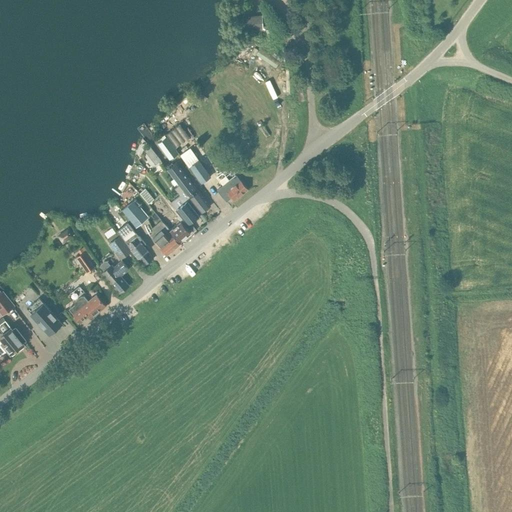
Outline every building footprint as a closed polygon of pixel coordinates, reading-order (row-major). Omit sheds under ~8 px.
[(246,27),(263,27),(263,15),(246,16),(246,27)] [(176,126),(166,133),(176,148),(187,140),(185,138),(188,135),(180,124),(176,127),(176,126)] [(162,140),(157,143),(170,160),(179,153),(167,136),(166,137),(164,134),(160,137),(162,140)] [(161,159),(157,154),(152,159),(155,163),(161,159)] [(196,156),(188,162),(191,166),(190,166),(202,183),(211,177),(196,156)] [(179,184),(180,185),(186,193),(200,213),(210,206),(199,191),(197,192),(176,162),(168,168),(180,184),(179,184)] [(236,174),(218,189),(230,204),(248,189),(236,174)] [(134,200),(122,209),(136,227),(148,218),(134,200)] [(187,224),(192,221),(194,220),(196,219),(197,217),(199,216),(187,200),(176,209),(187,224)] [(176,216),(166,225),(180,242),(190,233),(185,226),(187,224),(176,209),(172,211),(176,216)] [(144,265),(153,258),(143,245),(145,244),(128,221),(117,230),(144,265)] [(179,243),(178,242),(180,242),(166,225),(166,224),(161,229),(158,226),(154,230),(156,232),(151,235),(167,254),(179,243)] [(68,230),(58,236),(62,243),(72,236),(68,230)] [(120,259),(132,251),(118,231),(107,238),(110,242),(109,243),(120,259)] [(80,254),(76,257),(87,273),(95,267),(82,248),(78,250),(80,254)] [(129,268),(122,260),(114,266),(112,264),(111,265),(107,260),(104,260),(101,263),(100,266),(104,271),(103,272),(120,292),(129,285),(121,275),(129,268)] [(0,289),(0,312),(2,316),(15,305),(3,290),(1,291),(0,289)] [(80,322),(88,315),(91,318),(106,306),(96,294),(88,301),(84,296),(81,296),(75,301),(75,304),(69,308),(73,314),(80,322)] [(49,334),(62,323),(39,297),(27,308),(49,334)] [(13,329),(6,319),(0,323),(0,356),(8,350),(10,354),(23,344),(23,343),(26,341),(26,340),(17,327),(15,327),(13,329)]
